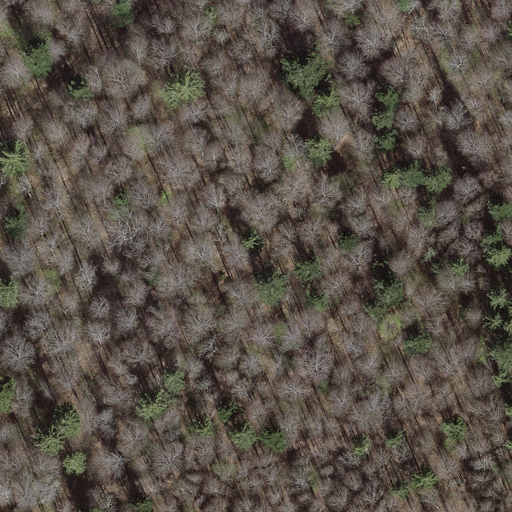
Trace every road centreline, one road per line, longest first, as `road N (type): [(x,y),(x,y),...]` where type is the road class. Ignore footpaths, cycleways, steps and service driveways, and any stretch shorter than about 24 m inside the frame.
road 1 (track): [(51,511),(357,137),(440,0)]
road 2 (track): [(511,390),(31,511)]
road 3 (track): [(0,124),(157,0)]
